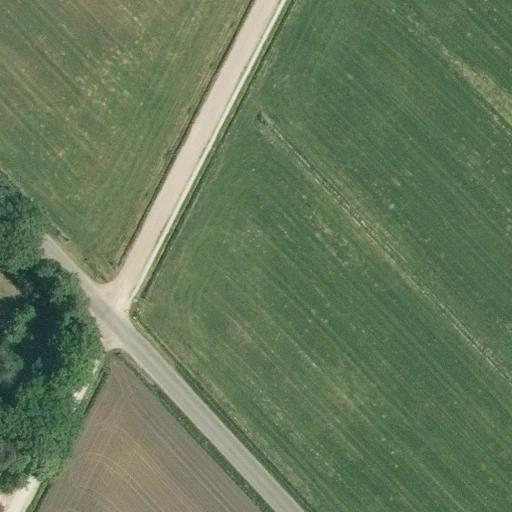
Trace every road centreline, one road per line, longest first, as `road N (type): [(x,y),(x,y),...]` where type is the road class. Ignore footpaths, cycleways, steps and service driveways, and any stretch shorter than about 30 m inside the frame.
road 1 (unclassified): [(285,511),(0,199)]
road 2 (track): [(110,318),(268,0)]
road 3 (track): [(110,318),(10,511)]
